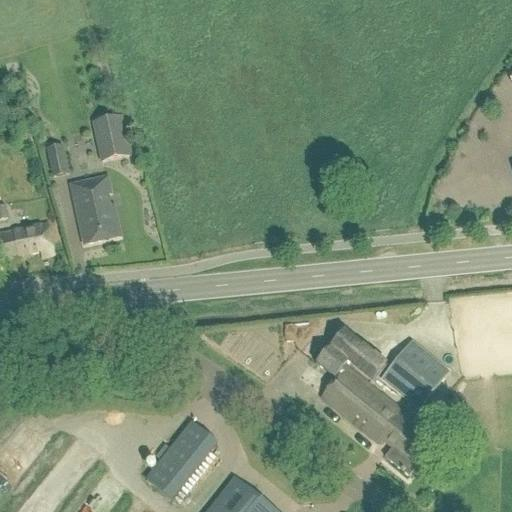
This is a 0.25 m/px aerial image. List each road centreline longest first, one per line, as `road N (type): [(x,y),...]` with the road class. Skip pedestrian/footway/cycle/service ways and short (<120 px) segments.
road 1 (tertiary): [(140,294),(511,259)]
road 2 (unclassified): [(389,511),(157,335),(140,294)]
road 3 (tertiary): [(0,308),(140,294)]
